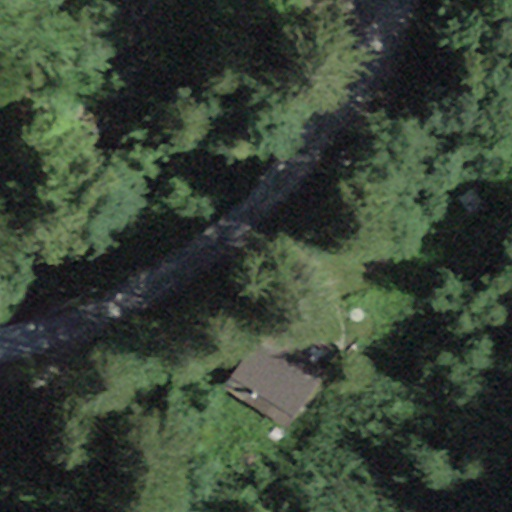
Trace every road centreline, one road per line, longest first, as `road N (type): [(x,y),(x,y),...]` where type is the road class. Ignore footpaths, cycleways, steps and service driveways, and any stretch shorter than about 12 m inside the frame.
road 1 (track): [(0,347),(203,274),(316,162),(415,0)]
road 2 (track): [(87,320),(0,502)]
